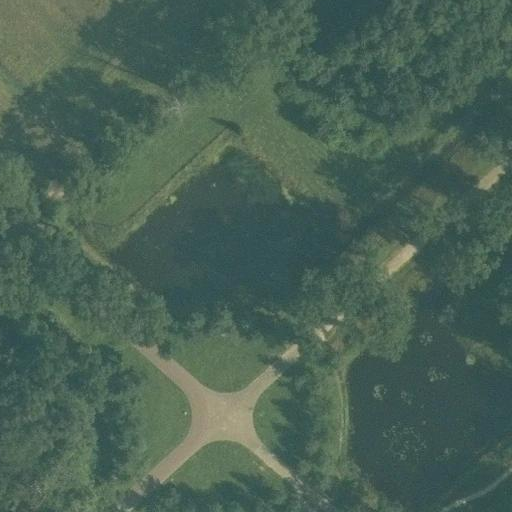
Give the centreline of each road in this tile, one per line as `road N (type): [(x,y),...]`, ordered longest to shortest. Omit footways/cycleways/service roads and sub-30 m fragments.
road 1 (track): [(298,482),(223,416),(511,159)]
road 2 (track): [(15,231),(265,0)]
road 3 (unclassified): [(223,416),(0,218)]
road 4 (unclassified): [(223,416),(117,511)]
